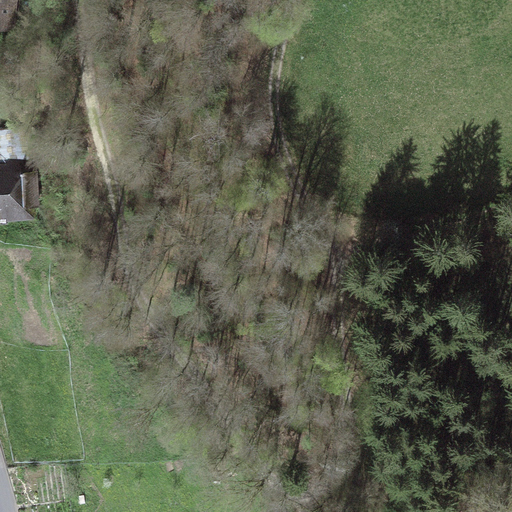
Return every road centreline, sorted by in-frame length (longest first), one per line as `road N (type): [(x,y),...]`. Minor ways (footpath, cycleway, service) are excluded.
road 1 (track): [(76,0),(122,245),(154,325),(282,488),(301,494),(322,486),(339,464),(347,425),(333,243),(279,159),(274,62),(287,0)]
road 2 (track): [(333,243),(403,240),(511,208)]
